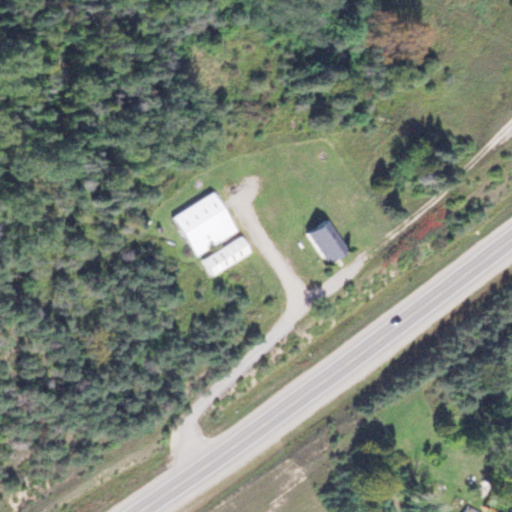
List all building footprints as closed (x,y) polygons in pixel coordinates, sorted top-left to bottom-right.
[(166,212),(190,251),(229,226),(205,188),(166,212)] [(319,216),(340,245),(322,258),(301,229),(319,216)] [(195,255),(205,271),(242,248),(232,232),(195,255)] [(456,511),(477,511),(463,502),(456,511)] [(504,511),(497,511),(495,511),(494,511),(511,511),(511,503),(509,502),(504,511)]
